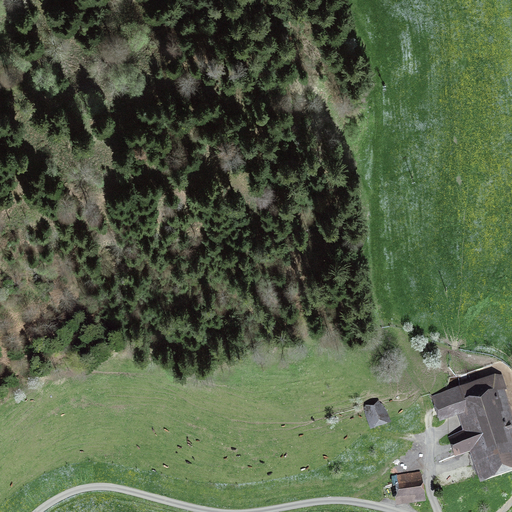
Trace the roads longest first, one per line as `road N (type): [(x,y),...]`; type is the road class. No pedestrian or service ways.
road 1 (track): [(35,511),(102,485),(220,511)]
road 2 (track): [(255,511),(338,499),(403,511)]
